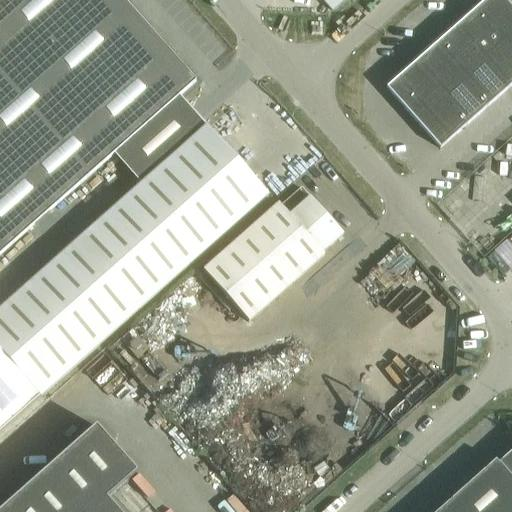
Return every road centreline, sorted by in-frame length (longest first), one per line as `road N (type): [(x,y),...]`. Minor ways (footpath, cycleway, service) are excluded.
road 1 (unknown): [(0,275),(261,41)]
road 2 (unclassified): [(299,84),(511,333)]
road 3 (unknown): [(410,217),(355,292),(306,336),(267,354),(220,345)]
road 4 (unclassified): [(511,356),(339,511)]
road 5 (unclassified): [(393,0),(299,84)]
